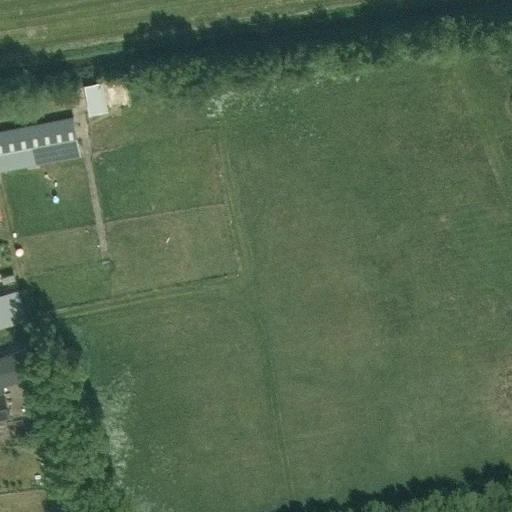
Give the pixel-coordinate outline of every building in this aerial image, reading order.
[(85,85),(90,114),(108,111),(103,82),(85,85)] [(115,108),(131,108),(132,83),(115,83),(115,108)] [(0,170),(80,154),(72,117),(0,131),(0,170)] [(0,327),(27,319),(18,289),(0,294),(0,327)] [(0,385),(31,377),(24,350),(0,356),(0,385)] [(0,416),(9,414),(2,389),(0,389),(0,416)]
